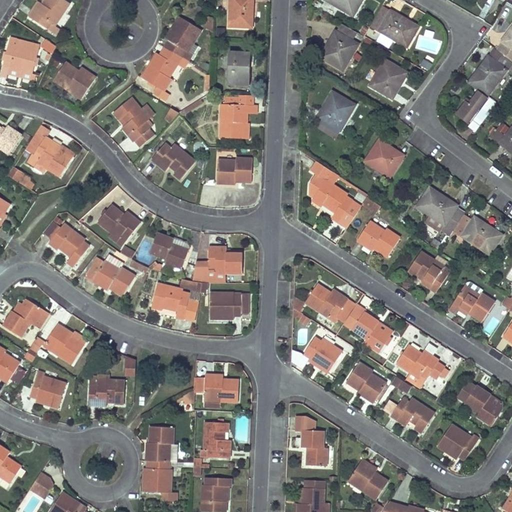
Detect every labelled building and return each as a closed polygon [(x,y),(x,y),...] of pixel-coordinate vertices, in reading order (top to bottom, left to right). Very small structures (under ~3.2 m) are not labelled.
[(70,5),(63,0),(45,0),(43,4),(40,2),(30,17),(48,30),(52,24),(55,26),(70,5)] [(230,0),(229,27),(251,29),(253,0),(230,0)] [(325,0),(353,16),(363,0),(325,0)] [(390,11),(381,5),(375,15),(384,20),(390,11)] [(418,27),(390,11),(384,20),(379,30),(407,46),(418,27)] [(201,30),(179,17),(165,39),(169,41),(165,47),(181,58),(185,51),(193,57),(199,47),(194,43),(201,30)] [(214,20),(209,17),(204,27),(213,33),(214,20)] [(56,35),(60,30),(55,26),(52,24),(48,30),(56,35)] [(339,25),(336,30),(352,39),(355,34),(339,25)] [(511,27),(501,41),(503,42),(498,49),(511,60),(511,27)] [(357,43),(352,39),(336,30),(330,39),(329,38),(320,55),(342,68),(357,43)] [(377,41),(390,47),(393,38),(380,33),(377,41)] [(17,39),(11,38),(5,59),(12,61),(11,65),(9,69),(35,76),(36,72),(33,71),(39,49),(16,44),(17,39)] [(39,49),(40,45),(17,39),(16,44),(39,49)] [(57,46),(47,39),(42,46),(53,54),(57,46)] [(157,53),(141,77),(158,88),(153,94),(165,102),(169,95),(164,91),(171,80),(168,78),(177,65),(181,58),(165,47),(160,55),(157,53)] [(511,60),(498,49),(496,47),(490,55),(489,55),(470,80),(481,89),(480,89),(487,95),(511,60)] [(185,51),(181,58),(189,62),(193,57),(185,51)] [(248,53),(230,52),(228,83),(250,85),(251,67),(248,67),(248,53)] [(189,62),(181,58),(177,65),(185,69),(189,62)] [(408,73),(385,60),(370,85),(391,98),(396,90),(397,90),(408,73)] [(431,65),(424,61),(421,66),(428,70),(431,65)] [(96,77),(82,67),(79,71),(66,62),(54,80),(82,99),(96,77)] [(305,64),(294,63),(293,74),(305,74),(305,64)] [(456,112),(468,121),(487,95),(480,89),(472,100),(466,96),(462,102),(464,103),(456,112)] [(356,104),(334,90),(329,98),(330,99),(319,116),(340,130),(356,104)] [(253,96),(239,95),(239,98),(225,97),(224,105),(222,105),(221,138),(241,139),(242,123),(246,124),(246,113),(246,104),(252,104),(253,96)] [(133,98),(114,112),(120,119),(123,116),(128,123),(124,126),(123,127),(134,141),(150,128),(146,123),(149,120),(141,109),(133,98)] [(475,123),(481,127),(498,104),(492,99),(475,123)] [(246,113),(256,113),(257,105),(252,104),(246,104),(246,113)] [(147,106),(141,109),(149,120),(154,116),(147,106)] [(179,112),(172,107),(165,117),(171,121),(179,112)] [(123,116),(120,119),(124,126),(128,123),(123,116)] [(319,116),(315,122),(336,135),(340,130),(319,116)] [(510,126),(502,121),(497,128),(504,134),(510,126)] [(478,131),(481,127),(475,123),(472,127),(478,131)] [(3,132),(0,129),(0,147),(10,154),(22,136),(7,126),(3,132)] [(511,126),(506,135),(501,141),(511,148),(511,126)] [(495,127),(491,133),(501,141),(506,135),(504,134),(497,128),(495,127)] [(59,178),(71,159),(58,151),(60,148),(37,134),(24,152),(30,155),(26,161),(43,172),(45,169),(59,178)] [(386,145),(379,139),(365,161),(390,177),(402,157),(385,146),(386,145)] [(195,162),(174,144),(171,148),(166,144),(153,158),(166,171),(171,166),(177,171),(174,174),(181,179),(195,162)] [(71,159),(73,156),(60,148),(58,151),(71,159)] [(235,161),(218,160),(217,183),(236,184),(236,181),(251,183),(252,159),(236,159),(235,161)] [(332,171),(318,161),(311,170),(316,174),(310,184),(308,194),(314,197),(313,199),(322,206),(324,203),(336,212),(333,217),(339,221),(340,220),(353,200),(347,196),(348,194),(327,179),(332,171)] [(24,175),(13,168),(8,176),(19,182),(24,175)] [(458,206),(430,188),(417,207),(445,225),(441,230),(450,236),(463,215),(464,213),(457,208),(458,206)] [(367,196),(363,203),(370,208),(374,201),(367,196)] [(11,204),(0,197),(0,215),(2,211),(5,214),(11,204)] [(349,226),(361,205),(353,200),(340,220),(349,226)] [(402,207),(396,203),(393,208),(398,212),(402,207)] [(124,216),(111,206),(98,223),(112,234),(119,240),(121,237),(126,241),(140,224),(127,213),(124,216)] [(463,215),(450,236),(453,238),(457,232),(490,254),(503,234),(475,216),(472,220),(463,215)] [(385,230),(370,220),(358,240),(373,250),(375,249),(387,257),(400,237),(386,228),(385,230)] [(86,240),(65,224),(50,242),(59,250),(60,248),(71,258),(68,262),(74,267),(90,247),(84,242),(86,240)] [(112,234),(109,238),(122,247),(126,241),(121,237),(119,240),(112,234)] [(157,235),(151,254),(166,260),(165,262),(182,268),(189,248),(188,245),(173,239),(173,240),(157,235)] [(121,253),(131,260),(135,253),(125,247),(121,253)] [(228,249),(210,248),(209,264),(209,270),(216,271),(216,274),(225,274),(242,274),(243,253),(227,252),(228,249)] [(434,259),(421,251),(408,271),(416,275),(418,271),(424,276),(421,281),(436,292),(447,275),(442,271),(445,267),(449,261),(438,254),(434,259)] [(98,258),(88,275),(95,279),(94,280),(110,290),(111,288),(124,297),(136,277),(122,268),(125,265),(109,255),(105,262),(98,258)] [(132,260),(129,266),(147,275),(149,270),(132,260)] [(209,264),(197,264),(193,281),(202,283),(203,271),(209,271),(209,270),(209,264)] [(202,283),(225,283),(225,274),(216,274),(216,271),(209,270),(209,271),(203,271),(202,283)] [(197,284),(181,281),(180,287),(196,290),(197,284)] [(158,284),(151,311),(184,319),(185,319),(194,321),(196,303),(189,302),(190,294),(183,292),(183,290),(158,284)] [(331,293),(318,285),(306,303),(328,318),(330,314),(336,318),(348,301),(333,290),(331,293)] [(480,295),(465,285),(455,300),(456,301),(450,310),(456,315),(460,309),(468,314),(470,311),(484,320),(496,302),(482,292),(480,295)] [(226,293),(211,292),(210,318),(234,319),(234,316),(241,316),(241,315),(241,293),(234,293),(226,293)] [(249,293),(241,293),(241,315),(248,315),(249,293)] [(511,298),(508,296),(503,305),(508,309),(511,303),(511,298)] [(304,304),(294,299),(293,309),(299,313),(304,304)] [(49,314),(28,300),(23,306),(18,315),(13,312),(4,326),(21,337),(30,324),(39,330),(49,314)] [(23,306),(19,303),(13,312),(18,315),(23,306)] [(302,313),(298,319),(307,326),(311,319),(302,313)] [(394,332),(365,313),(353,330),(366,339),(364,342),(380,353),(394,332)] [(490,335),(498,324),(492,319),(484,331),(490,335)] [(511,322),(503,335),(511,341),(511,322)] [(73,335),(58,325),(44,347),(72,365),(85,347),(71,338),(73,335)] [(87,342),(74,334),(73,335),(71,338),(85,347),(87,342)] [(321,343),(315,338),(305,354),(311,357),(308,361),(328,373),(342,352),(323,340),(321,343)] [(43,346),(36,341),(31,350),(38,354),(43,346)] [(422,354),(409,346),(397,364),(419,378),(420,375),(427,378),(439,361),(424,351),(422,354)] [(6,353),(0,348),(0,379),(8,385),(20,366),(5,355),(6,353)] [(38,354),(31,350),(28,354),(27,356),(35,361),(38,355),(38,354)] [(128,357),(127,374),(135,375),(136,360),(128,357)] [(373,372),(359,363),(347,382),(360,391),(359,393),(374,404),(387,384),(371,374),(373,372)] [(45,375),(38,373),(31,397),(38,399),(37,402),(59,409),(67,385),(44,377),(45,375)] [(98,375),(98,381),(110,381),(110,373),(98,373),(98,375)] [(110,381),(98,381),(98,375),(92,375),(90,377),(89,405),(107,405),(107,402),(107,399),(115,399),(115,403),(125,403),(126,382),(110,381)] [(204,408),(222,409),(222,403),(238,403),(239,382),(223,382),(224,377),(206,376),(206,378),(196,378),(195,392),(195,394),(205,394),(204,408)] [(402,380),(397,377),(392,384),(397,388),(402,380)] [(402,380),(397,388),(406,394),(412,387),(402,380)] [(477,387),(468,381),(464,388),(472,394),(477,387)] [(491,396),(477,387),(472,394),(464,388),(458,396),(466,402),(466,404),(479,413),(477,416),(493,426),(503,410),(488,400),(491,396)] [(184,398),(185,405),(194,404),(195,394),(195,392),(184,398)] [(491,396),(488,400),(503,410),(506,406),(491,396)] [(435,414),(412,399),(409,403),(403,399),(398,406),(392,416),(392,417),(406,426),(410,421),(417,426),(415,428),(422,433),(435,414)] [(382,410),(392,416),(398,406),(389,400),(382,410)] [(303,431),(315,432),(316,424),(302,419),(291,418),(290,439),(296,439),(303,439),(303,431)] [(230,424),(206,423),(205,451),(210,451),(210,458),(230,459),(231,441),(225,441),(225,433),(229,433),(230,424)] [(472,438),(452,425),(438,446),(458,459),(459,457),(465,461),(476,444),(470,440),(472,438)] [(175,429),(151,427),(150,444),(147,444),(146,462),(150,462),(170,463),(171,445),(173,446),(175,429)] [(315,432),(303,431),(303,439),(296,439),(296,448),(309,449),(308,466),(327,467),(328,449),(323,448),(323,433),(315,432)] [(480,439),(474,435),(472,438),(470,440),(476,444),(480,439)] [(10,454),(0,447),(0,476),(11,484),(21,468),(7,458),(10,454)] [(378,470),(363,461),(349,482),(378,500),(390,483),(376,473),(378,470)] [(145,492),(163,493),(162,502),(178,503),(179,493),(171,493),(172,470),(169,469),(170,463),(150,462),(146,462),(146,468),(146,469),(145,492)] [(45,498),(53,485),(50,478),(41,473),(32,490),(45,498)] [(231,479),(206,478),(205,486),(204,486),(202,511),(225,511),(227,502),(224,502),(225,487),(231,487),(231,479)] [(323,511),(325,489),(304,488),(302,504),(300,504),(299,511),(323,511)] [(85,511),(87,510),(63,494),(50,511),(85,511)] [(395,511),(397,506),(390,503),(384,511),(395,511)]
